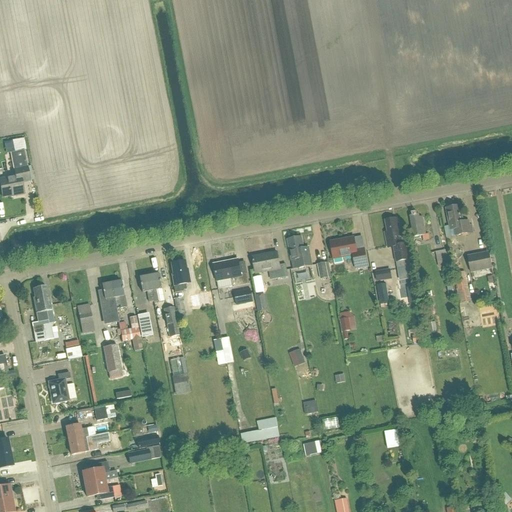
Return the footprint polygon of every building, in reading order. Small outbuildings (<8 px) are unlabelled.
[(22,140),(10,142),(13,154),(24,151),(22,140)] [(22,183),(30,182),(24,151),(13,154),(11,154),(16,178),(0,180),(0,185),(2,198),(15,195),(15,196),(24,195),(22,183)] [(463,223),(460,207),(447,210),(451,231),(455,230),(456,236),(473,233),(471,226),(469,227),(468,222),(463,223)] [(420,218),(419,215),(410,217),(412,230),(410,230),(411,239),(423,236),(424,242),(431,241),(430,235),(426,236),(423,217),(420,218)] [(403,245),(398,219),(385,221),(387,233),(385,233),(388,249),(394,248),(399,276),(411,273),(406,244),(403,245)] [(312,267),(310,257),(308,249),(303,250),(301,238),(288,241),(292,261),(291,261),(293,270),(312,267)] [(354,238),(330,243),(334,265),(343,263),(342,259),(354,256),(356,270),(367,268),(364,250),(357,252),(354,238)] [(437,263),(451,261),(449,250),(436,252),(437,263)] [(470,274),(492,270),(489,252),(467,256),(470,274)] [(280,266),(277,253),(253,258),(256,275),(269,272),(271,281),(288,278),(286,265),(280,266)] [(241,275),(238,261),(214,266),(217,282),(231,280),(233,288),(249,285),(247,274),(241,275)] [(187,271),(185,263),(171,265),(173,276),(172,276),(175,293),(183,292),(183,290),(186,290),(185,285),(190,284),(188,270),(187,271)] [(320,280),(328,279),(325,264),(317,265),(320,280)] [(376,282),(392,280),(390,270),(375,272),(376,282)] [(468,290),(465,273),(453,275),(456,292),(458,304),(471,302),(469,290),(468,290)] [(149,277),(154,303),(163,301),(158,275),(149,277)] [(148,304),(154,303),(149,277),(139,278),(142,294),(144,293),(145,297),(147,297),(148,304)] [(121,283),(112,284),(116,310),(126,308),(124,297),(123,298),(122,291),(123,291),(122,289),(123,289),(122,283),(121,283)] [(119,323),(116,310),(112,284),(111,284),(100,286),(101,293),(98,293),(101,306),(104,306),(108,325),(119,323)] [(380,304),(389,303),(386,285),(377,286),(380,304)] [(36,314),(38,323),(38,327),(33,328),(35,343),(46,341),(53,340),(50,325),(54,324),(52,312),(52,311),(49,296),(47,297),(46,288),(34,290),(35,299),(34,300),(36,314)] [(234,294),(236,306),(253,303),(251,290),(234,294)] [(210,305),(208,294),(190,297),(192,309),(210,305)] [(254,298),(257,314),(267,312),(264,296),(254,298)] [(176,315),(184,314),(182,298),(173,300),(176,315)] [(174,308),(163,310),(166,328),(168,339),(179,337),(177,326),(174,308)] [(92,323),(90,315),(79,317),(80,325),(92,323)] [(137,317),(141,339),(151,337),(147,315),(137,317)] [(342,333),(351,332),(349,319),(340,320),(342,333)] [(120,332),(122,343),(132,341),(134,353),(142,351),(139,338),(137,328),(120,332)] [(228,337),(213,340),(219,366),(234,362),(228,337)] [(65,349),(67,360),(82,356),(79,346),(65,349)] [(104,349),(108,374),(121,371),(116,346),(104,349)] [(301,355),(291,359),(294,368),(305,364),(301,355)] [(13,372),(4,374),(5,380),(14,378),(13,372)] [(53,405),(69,401),(65,381),(71,380),(69,374),(58,376),(59,382),(49,384),(53,405)] [(186,375),(172,378),(175,396),(190,394),(186,375)] [(130,392),(115,394),(116,401),(131,398),(130,392)] [(107,420),(105,408),(94,410),(96,422),(107,420)] [(241,434),(243,444),(279,437),(275,419),(258,422),(259,431),(241,434)] [(69,442),(88,438),(87,434),(81,435),(79,426),(66,428),(69,442)] [(110,443),(108,434),(88,438),(69,442),(71,456),(85,453),(98,451),(97,445),(110,443)] [(138,449),(154,446),(152,438),(136,441),(138,449)] [(0,455),(10,453),(7,440),(0,441),(0,455)] [(321,442),(303,446),(306,458),(324,454),(321,442)] [(148,450),(148,451),(150,461),(161,458),(159,448),(148,450)] [(150,461),(148,451),(128,455),(130,465),(150,461)] [(0,455),(0,469),(13,467),(12,467),(10,453),(0,455)] [(85,486),(105,482),(104,475),(110,474),(108,463),(93,466),(94,471),(82,473),(85,486)] [(105,482),(85,486),(87,498),(99,496),(100,501),(114,499),(112,488),(106,489),(105,482)] [(0,502),(12,500),(9,487),(0,488),(0,502)] [(505,492),(499,498),(504,503),(510,497),(505,492)] [(14,511),(12,500),(0,502),(0,511),(14,511)] [(127,511),(146,507),(145,502),(126,506),(127,511)]
